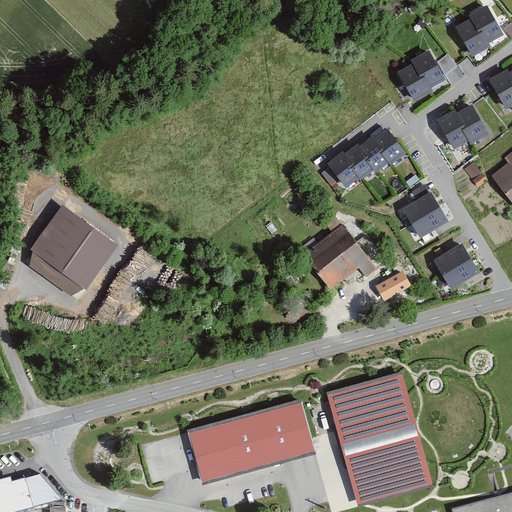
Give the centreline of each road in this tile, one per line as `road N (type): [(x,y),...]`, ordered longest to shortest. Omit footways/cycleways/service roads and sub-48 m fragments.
road 1 (tertiary): [(49,421),(511,297)]
road 2 (residential): [(511,297),(415,126),(511,49)]
road 3 (unclassified): [(49,421),(63,467),(84,492),(160,511)]
